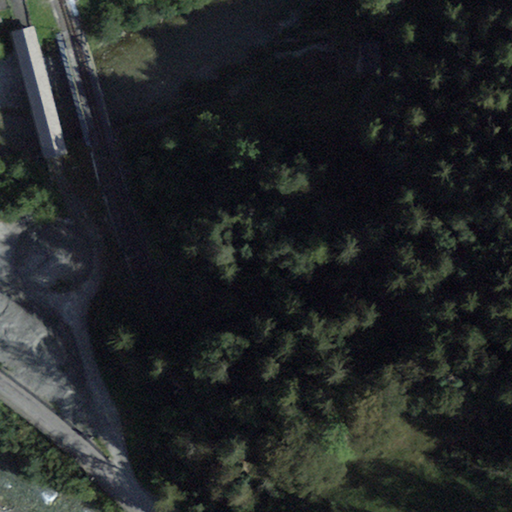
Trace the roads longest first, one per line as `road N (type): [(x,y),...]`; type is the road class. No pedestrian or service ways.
road 1 (track): [(127,492),(85,359),(54,160)]
road 2 (unclassified): [(153,511),(0,380)]
